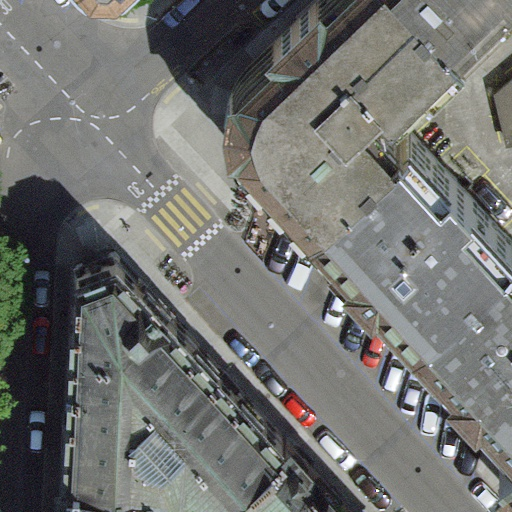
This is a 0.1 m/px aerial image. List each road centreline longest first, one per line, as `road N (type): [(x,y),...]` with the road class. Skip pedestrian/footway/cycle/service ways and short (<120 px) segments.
road 1 (residential): [(92,125),(450,511)]
road 2 (residential): [(12,511),(27,192),(42,158),(92,125)]
road 3 (residential): [(232,0),(92,125)]
road 4 (residential): [(0,24),(92,125)]
